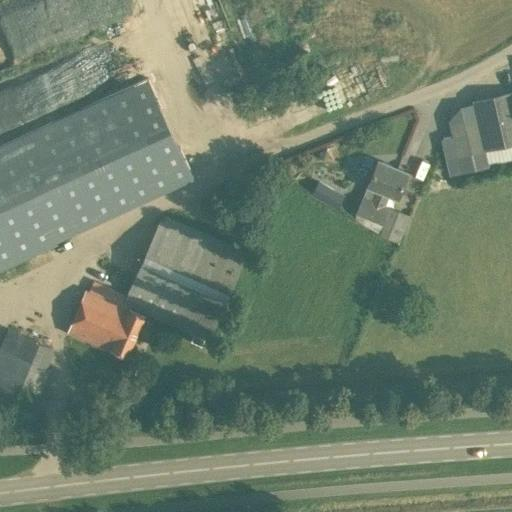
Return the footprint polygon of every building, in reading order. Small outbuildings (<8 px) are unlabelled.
[(0,149),(0,268),(187,182),(142,84),(0,149)] [(511,143),(511,91),(471,100),(475,117),(448,124),(456,156),(482,150),(483,151),(511,143)] [(330,155),(327,147),(318,150),(322,158),(330,155)] [(389,207),(385,205),(389,195),(396,198),(407,173),(377,161),(367,186),(355,213),(382,225),(389,207)] [(344,195),(335,190),(327,204),(336,209),(344,195)] [(390,207),(383,225),(379,235),(399,243),(410,215),(390,207)] [(161,213),(122,303),(208,340),(247,251),(161,213)] [(128,308),(128,310),(86,292),(69,331),(126,356),(144,315),(128,308)] [(54,347),(8,329),(0,347),(0,399),(33,412),(50,368),(46,366),(54,347)] [(133,371),(119,399),(138,408),(151,380),(133,371)]
